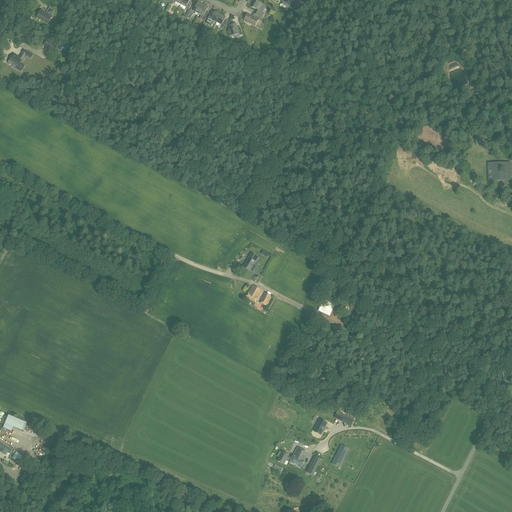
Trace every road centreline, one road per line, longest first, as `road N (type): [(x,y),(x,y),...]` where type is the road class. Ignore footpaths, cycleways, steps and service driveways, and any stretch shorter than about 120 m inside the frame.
road 1 (track): [(231,209),(307,84),(370,122)]
road 2 (unclassified): [(441,511),(511,368)]
